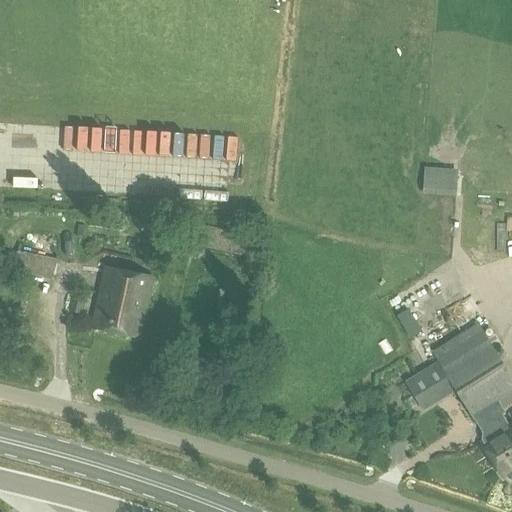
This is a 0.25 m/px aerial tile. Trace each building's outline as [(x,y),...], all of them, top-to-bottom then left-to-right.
[(424,194),(455,196),(457,171),(426,169),(424,194)] [(196,225),(191,247),(254,262),(259,238),(196,225)] [(57,259),(17,251),(12,273),(52,281),(57,259)] [(93,328),(140,339),(154,279),(107,268),(93,328)] [(72,297),(68,313),(82,314),(85,299),(72,297)] [(407,311),(397,317),(410,338),(420,331),(407,311)] [(455,390),(471,416),(477,426),(478,426),(484,435),(482,441),(483,442),(479,444),(493,466),(502,480),(506,478),(508,480),(511,480),(511,423),(508,426),(499,411),(504,407),(511,402),(511,377),(484,334),(479,326),(433,355),(438,362),(405,382),(423,410),(455,390)] [(380,443),(390,460),(407,451),(397,434),(380,443)]
